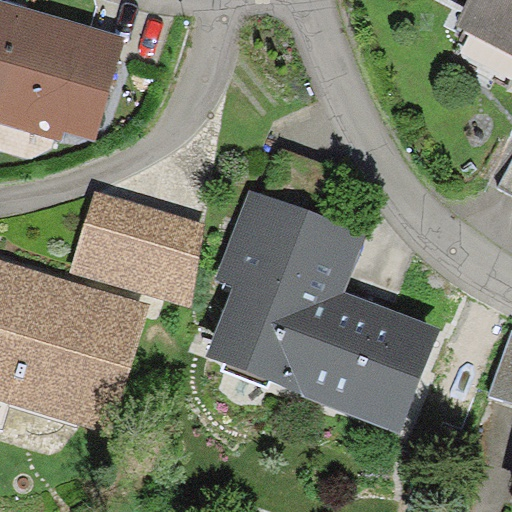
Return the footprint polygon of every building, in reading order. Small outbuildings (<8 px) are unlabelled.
[(511,0),(462,0),(453,20),(511,49),(511,0)] [(115,53),(0,18),(0,118),(88,145),(115,53)] [(511,153),(486,197),(511,212),(511,153)] [(350,240),(249,202),(220,280),(236,286),(209,358),(384,423),(420,327),(330,294),(350,240)] [(160,234),(81,211),(57,280),(0,264),(0,407),(2,401),(41,414),(42,428),(59,433),(68,420),(101,428),(160,234)] [(511,330),(505,328),(482,395),(511,404),(511,330)]
